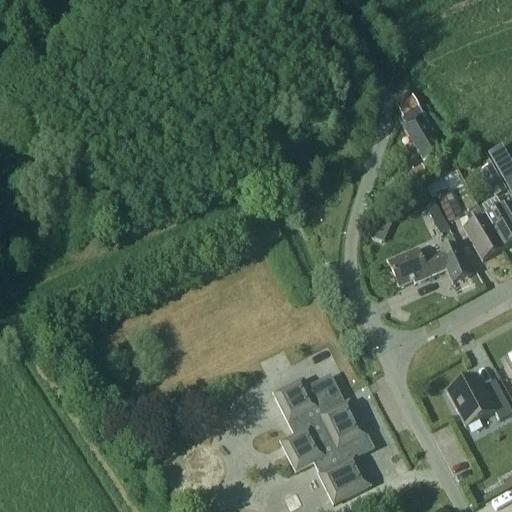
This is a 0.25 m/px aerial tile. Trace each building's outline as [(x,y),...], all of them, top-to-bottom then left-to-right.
[(422,116),(413,99),(396,108),(406,125),(402,127),(425,164),(446,152),(423,116),(422,116)] [(488,157),(497,173),(511,165),(502,149),(488,157)] [(414,172),(403,178),(408,186),(408,187),(427,176),(421,168),(414,172)] [(432,189),(449,225),(462,218),(445,182),(432,189)] [(490,191),(495,199),(507,192),(502,184),(490,191)] [(291,201),(296,213),(304,210),(306,203),(303,196),(291,201)] [(483,219),(503,253),(511,247),(511,222),(504,208),(483,219)] [(469,214),(467,221),(471,227),(483,219),(478,210),(469,214)] [(483,265),(503,253),(483,219),(471,227),(463,231),(483,265)] [(439,255),(422,263),(418,253),(387,266),(399,292),(414,285),(415,288),(447,274),(453,287),(471,279),(457,247),(439,255)] [(487,399),(476,378),(447,394),(466,430),(495,415),(499,424),(511,417),(511,415),(499,392),(487,399)] [(341,410),(327,382),(308,392),(303,382),(302,383),(302,384),(273,398),(274,400),(274,399),(294,439),(280,447),(281,448),(281,447),(296,476),(297,476),(297,475),(301,473),(311,493),(323,487),(333,507),(332,508),(333,509),(369,490),(369,491),(370,490),(356,462),(373,453),(349,407),(350,406),(349,405),(341,410)]
